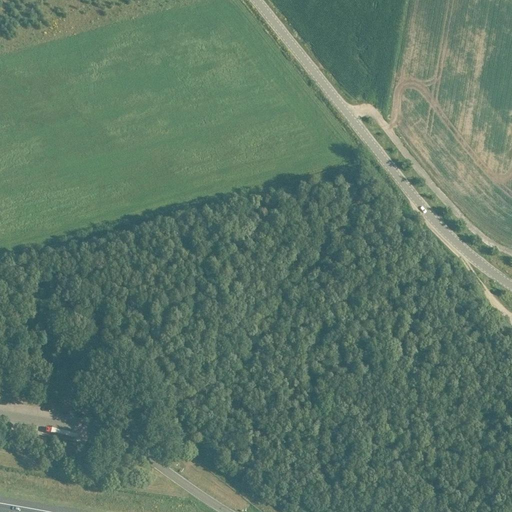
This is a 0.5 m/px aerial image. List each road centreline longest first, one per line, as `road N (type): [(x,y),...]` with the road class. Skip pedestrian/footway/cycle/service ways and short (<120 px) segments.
road 1 (tertiary): [(511,289),(469,263),(428,223),(252,0)]
road 2 (track): [(344,116),(361,110),(383,120),(450,206),(511,250)]
